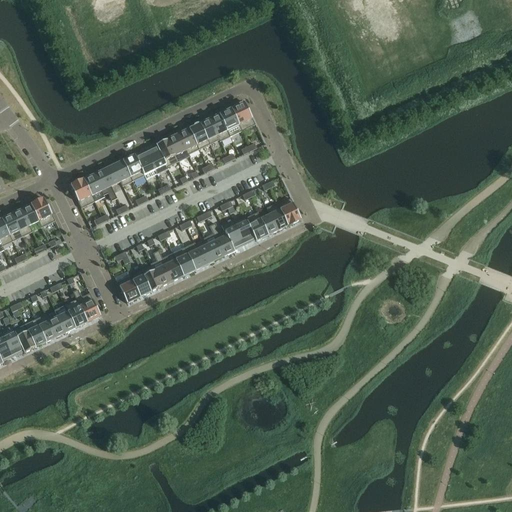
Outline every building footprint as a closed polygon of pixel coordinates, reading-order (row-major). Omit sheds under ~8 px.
[(245,104),(231,110),(242,133),(256,126),(245,104)] [(231,110),(220,116),(230,138),(242,133),(231,110)] [(220,116),(210,121),(221,143),(230,138),(220,116)] [(210,121),(200,125),(210,146),(219,142),(220,143),(221,143),(210,121)] [(194,128),(189,130),(199,151),(210,146),(200,125),(199,126),(198,125),(195,127),(194,128)] [(189,130),(178,136),(188,156),(199,151),(189,130)] [(178,136),(168,141),(178,163),(179,163),(176,157),(186,152),(188,157),(188,156),(178,136)] [(168,141),(157,146),(168,171),(169,170),(168,168),(178,163),(168,141)] [(157,148),(147,153),(157,176),(168,171),(157,146),(156,146),(157,148)] [(249,148),(242,151),(244,156),(252,152),(249,148)] [(135,157),(145,177),(145,176),(155,172),(157,176),(147,153),(136,158),(135,157)] [(135,157),(123,162),(133,183),(145,177),(135,157)] [(123,162),(113,167),(123,188),(133,183),(123,162)] [(113,167),(103,172),(117,200),(112,188),(121,184),(123,188),(113,167)] [(103,172),(94,176),(102,193),(104,197),(108,195),(112,203),(117,200),(103,172)] [(94,176),(84,181),(95,204),(95,203),(92,197),(102,193),(94,176)] [(84,181),(71,188),(81,210),(95,204),(84,181)] [(45,200),(31,207),(42,229),(55,223),(45,200)] [(277,205),(288,227),(301,221),(291,200),(278,206),(277,205)] [(277,205),(267,210),(278,232),(288,227),(277,205)] [(31,207),(21,211),(32,234),(33,234),(30,227),(39,223),(42,229),(31,207)] [(258,214),(268,237),(278,232),(267,210),(270,216),(261,220),(258,214)] [(21,211),(12,216),(23,238),(32,234),(21,211)] [(245,218),(256,243),(268,237),(258,214),(246,220),(245,218)] [(204,215),(197,219),(199,224),(207,220),(204,215)] [(12,216),(2,221),(13,243),(23,238),(12,216)] [(234,221),(233,222),(245,246),(255,241),(256,243),(245,218),(234,223),(234,221)] [(102,219),(94,222),(97,227),(104,223),(102,219)] [(0,244),(4,252),(3,248),(13,243),(2,221),(0,221),(0,244)] [(233,222),(222,227),(235,253),(234,251),(245,246),(233,222)] [(215,225),(210,228),(225,258),(235,253),(222,227),(224,232),(220,235),(215,225)] [(213,235),(204,240),(215,262),(225,258),(210,228),(213,235)] [(195,244),(194,245),(205,267),(215,262),(204,240),(205,242),(196,246),(195,244)] [(194,245),(185,249),(196,272),(205,267),(194,245)] [(185,249),(173,255),(184,278),(196,272),(185,249)] [(157,263),(151,265),(162,288),(173,283),(162,260),(163,260),(159,252),(153,255),(157,263)] [(163,260),(162,260),(173,283),(184,278),(173,255),(163,260)] [(152,267),(141,272),(151,293),(162,288),(151,265),(151,266),(152,267)] [(141,272),(130,278),(140,298),(146,296),(147,296),(150,295),(151,294),(151,293),(141,272)] [(130,278),(117,284),(127,305),(140,298),(130,278)] [(78,291),(73,294),(77,301),(88,324),(101,317),(90,295),(82,299),(78,291)] [(77,301),(65,307),(76,330),(88,324),(77,301)] [(65,307),(55,312),(66,334),(76,330),(65,307)] [(46,316),(45,316),(56,339),(66,334),(55,312),(58,318),(49,322),(46,316)] [(45,316),(36,321),(47,344),(56,339),(45,316)] [(36,321),(25,326),(36,349),(41,346),(42,347),(45,345),(46,344),(47,344),(36,321)] [(13,328),(12,328),(25,354),(36,349),(25,326),(14,331),(13,328)] [(12,328),(1,333),(13,358),(24,352),(24,354),(25,354),(12,328)] [(2,335),(0,336),(0,358),(3,365),(3,364),(2,363),(13,358),(1,333),(2,335)]
